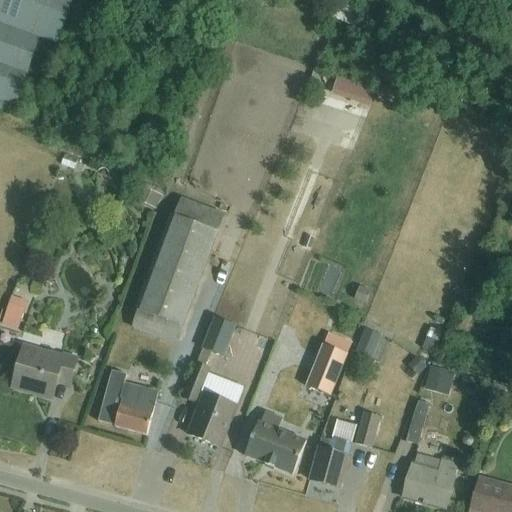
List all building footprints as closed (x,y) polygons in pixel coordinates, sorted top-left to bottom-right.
[(59,47),(75,0),(0,0),(0,109),(14,114),(40,40),(59,47)] [(337,0),(330,19),(350,27),(360,0),(337,0)] [(338,79),(334,91),(371,104),(375,91),(338,79)] [(182,202),(139,314),(180,330),(182,324),(221,217),(182,202)] [(2,325),(18,331),(28,303),(11,298),(2,325)] [(236,327),(214,319),(202,350),(223,358),(236,327)] [(382,333),(365,325),(355,349),(372,356),(382,333)] [(308,388),(330,397),(351,345),(329,336),(308,388)] [(423,348),(433,353),(438,341),(428,336),(423,348)] [(70,387),(78,360),(63,356),(62,359),(25,348),(12,389),(52,401),(57,384),(70,387)] [(427,366),(417,356),(408,365),(418,375),(427,366)] [(187,436),(220,449),(237,408),(203,394),(203,395),(200,394),(209,371),(196,366),(183,400),(195,404),(199,405),(187,436)] [(455,375),(431,368),(425,391),(448,397),(455,375)] [(106,392),(98,422),(116,426),(115,428),(147,436),(158,394),(124,385),(127,377),(111,372),(104,391),(106,392)] [(479,378),(464,373),(460,385),(475,390),(479,378)] [(407,442),(418,446),(430,408),(418,405),(407,442)] [(381,420),(364,415),(355,445),(372,450),(381,420)] [(336,434),(357,439),(360,422),(340,417),(336,434)] [(307,443),(259,424),(245,458),(265,466),(274,470),(275,470),(293,477),(307,443)] [(320,439),(319,445),(309,481),(339,489),(348,458),(347,458),(351,444),(332,439),(331,442),(320,439)] [(405,500),(446,511),(459,466),(443,461),(440,474),(414,467),(405,500)] [(511,511),(511,491),(481,483),(472,511),(511,511)]
